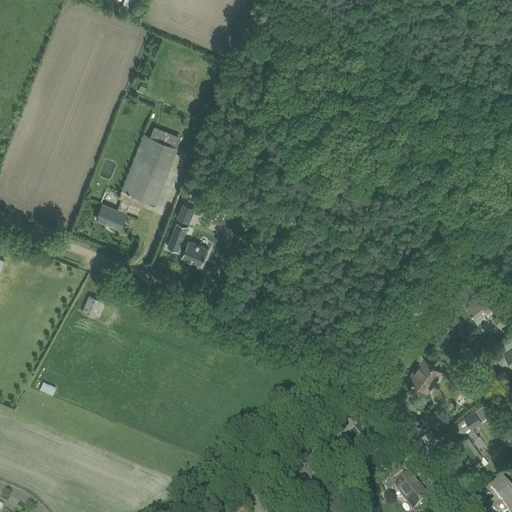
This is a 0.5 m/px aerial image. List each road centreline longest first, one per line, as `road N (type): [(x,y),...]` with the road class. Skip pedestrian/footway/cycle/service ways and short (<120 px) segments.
road 1 (unclassified): [(342,362),(329,346),(0,216)]
road 2 (residential): [(359,379),(463,243)]
road 3 (residential): [(464,511),(359,379)]
road 4 (residential): [(236,477),(359,379)]
